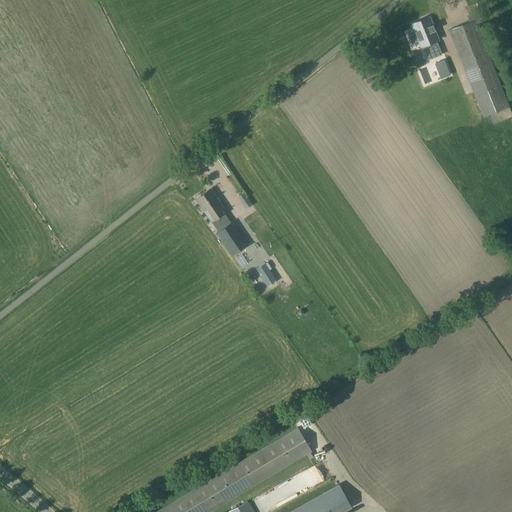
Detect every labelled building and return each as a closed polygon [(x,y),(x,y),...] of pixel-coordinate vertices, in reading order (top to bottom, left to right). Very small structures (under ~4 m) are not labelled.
[(437,39),(428,17),(412,24),(421,46),(422,45),(428,60),(442,55),(437,43),(436,43),(435,40),(437,39)] [(483,117),(509,107),(474,19),(448,30),(483,117)] [(196,198),(212,221),(225,211),(210,189),(196,198)] [(240,199),(245,205),(250,202),(246,195),(240,199)] [(239,213),(256,250),(265,245),(264,243),(269,241),(253,207),(239,213)] [(246,245),(230,222),(216,232),(232,255),(246,245)] [(265,263),(256,268),(267,286),(276,281),(269,270),(271,268),(267,263),(265,263)] [(274,288),(259,302),(264,308),(279,293),(274,288)] [(206,511),(310,450),(296,426),(153,511),(206,511)] [(63,501),(68,497),(57,485),(52,489),(63,501)] [(266,511),(263,506),(278,499),(272,486),(252,496),(260,511),(266,511)] [(324,500),(321,494),(288,511),(342,511),(348,509),(338,492),(324,500)] [(252,511),(246,502),(228,511),(252,511)]
